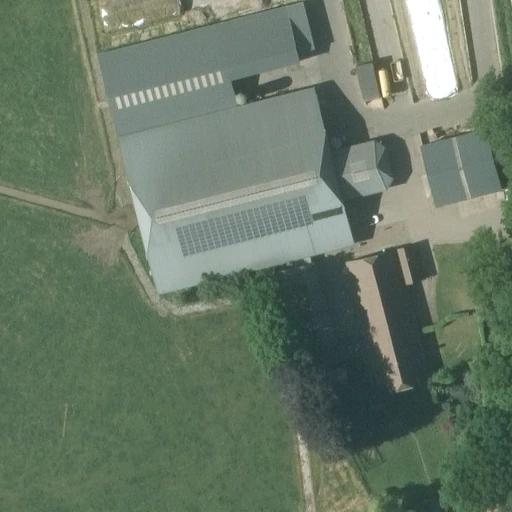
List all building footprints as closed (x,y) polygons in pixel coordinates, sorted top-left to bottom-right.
[(307,0),(319,33),(350,23),(342,0),(307,0)] [(121,140),(238,110),(217,25),(99,55),(121,140)] [(360,59),(369,79),(382,74),(373,53),(360,59)] [(415,86),(389,93),(392,104),(418,97),(415,86)] [(315,91),(301,94),(238,110),(121,140),(159,290),(353,241),(343,201),(387,190),(394,178),(386,147),(374,139),(331,151),(315,91)] [(437,206),(501,190),(486,130),(422,146),(437,206)] [(403,272),(419,268),(413,246),(397,250),(403,272)] [(428,373),(397,250),(347,263),(379,385),(392,382),(394,389),(417,383),(416,376),(428,373)] [(315,264),(274,274),(294,355),(335,345),(315,264)] [(330,385),(334,398),(351,394),(347,380),(330,385)]
